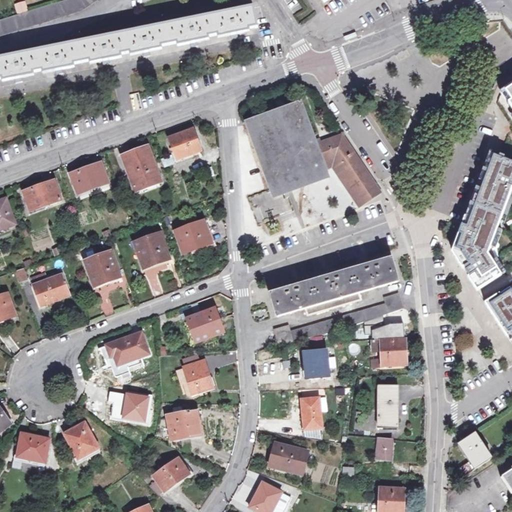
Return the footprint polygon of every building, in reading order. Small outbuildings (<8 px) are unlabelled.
[(64,0),(0,19),(0,35),(82,10),(95,0),(64,0)] [(24,3),(16,6),(18,12),(26,10),(24,3)] [(0,79),(11,77),(12,80),(15,79),(16,83),(23,81),(22,77),(26,76),(26,74),(51,69),(52,71),(56,70),(57,74),(64,73),(63,69),(66,68),(66,66),(99,60),(99,62),(103,61),(104,65),(110,64),(109,60),(114,59),(114,57),(139,52),(139,54),(143,53),(144,56),(151,55),(151,52),(155,51),(154,49),(169,46),(186,42),(187,44),(190,43),(191,47),(198,45),(197,42),(201,41),(201,39),(226,34),(226,36),(230,35),(231,38),(238,37),(238,33),(241,33),(240,31),(256,28),(253,8),(0,59),(0,79)] [(498,30),(488,37),(493,44),(502,36),(498,30)] [(357,32),(344,37),(345,39),(346,41),(359,37),(357,32)] [(408,105),(413,95),(391,85),(387,95),(408,105)] [(328,169),(319,145),(302,101),(244,122),(274,200),(332,179),(328,169)] [(0,115),(0,116),(15,114),(14,107),(0,108),(0,115)] [(17,135),(24,133),(20,124),(13,126),(17,135)] [(170,139),(178,160),(201,151),(193,130),(170,139)] [(338,175),(343,172),(359,162),(342,137),(319,145),(328,169),(333,167),(338,175)] [(122,157),(136,193),(161,182),(148,147),(122,157)] [(476,205),(495,156),(490,154),(472,203),(476,205)] [(476,205),(503,215),(511,191),(511,162),(495,156),(476,205)] [(380,192),(359,162),(343,172),(361,198),(364,203),(380,192)] [(79,185),(82,193),(109,184),(102,164),(72,176),(75,187),(79,185)] [(359,206),(364,203),(361,198),(343,172),(338,175),(359,206)] [(31,202),(34,211),(60,201),(53,182),(24,193),(28,203),(31,202)] [(7,219),(13,217),(6,199),(0,201),(0,230),(10,227),(7,219)] [(470,221),(476,205),(472,203),(454,248),(456,258),(461,245),(470,221)] [(503,215),(476,205),(470,221),(461,245),(456,258),(477,292),(511,267),(511,237),(504,224),(507,216),(503,215)] [(16,225),(13,217),(7,219),(10,227),(16,225)] [(175,232),(184,255),(212,244),(204,222),(175,232)] [(136,244),(145,269),(170,260),(160,235),(136,244)] [(63,254),(61,249),(54,251),(56,257),(63,254)] [(86,262),(95,287),(120,278),(111,253),(86,262)] [(398,282),(392,260),(376,265),(272,295),(279,316),(307,308),(309,316),(334,309),(332,301),(342,298),(344,306),(361,301),(359,292),(398,282)] [(19,284),(28,281),(24,269),(15,272),(19,284)] [(47,281),(45,274),(31,279),(33,285),(33,286),(41,308),(70,297),(62,275),(47,281)] [(511,291),(510,289),(486,303),(507,336),(511,332),(511,291)] [(279,346),(297,342),(340,331),(363,323),(383,317),(403,310),(399,295),(385,299),(387,305),(291,333),(289,327),(275,331),(279,346)] [(0,298),(0,320),(14,316),(7,296),(0,298)] [(332,301),(334,309),(344,306),(342,298),(332,301)] [(195,317),(214,310),(211,302),(192,309),(195,317)] [(222,333),(214,310),(195,317),(191,318),(196,332),(192,333),(196,343),(222,333)] [(371,341),(404,340),(403,325),(384,326),(383,317),(363,323),(364,336),(371,336),(371,341)] [(187,320),(192,333),(196,332),(191,318),(187,320)] [(150,356),(145,342),(142,334),(101,349),(105,360),(109,359),(115,377),(118,377),(129,373),(128,369),(126,364),(150,356)] [(126,364),(128,369),(159,358),(152,340),(145,342),(150,356),(126,364)] [(381,361),(382,367),(408,366),(407,352),(405,352),(404,340),(371,341),(372,352),(381,352),(381,361)] [(308,363),(309,380),(330,378),(328,351),(304,353),(305,363),(308,363)] [(186,368),(198,364),(195,356),(184,359),(186,368)] [(204,362),(198,364),(186,368),(185,368),(194,395),(204,392),(212,389),(204,362)] [(194,395),(185,368),(176,371),(180,386),(183,385),(187,397),(189,399),(190,400),(192,399),(205,395),(204,392),(194,395)] [(379,427),(399,426),(399,416),(397,416),(397,388),(379,389),(379,427)] [(301,401),(303,420),(308,419),(310,432),(323,430),(321,399),(301,401)] [(0,433),(9,426),(0,414),(0,413),(2,412),(0,410),(0,433)] [(197,412),(184,415),(175,416),(168,417),(172,440),(201,435),(197,412)] [(65,435),(79,461),(99,449),(85,424),(65,435)] [(323,430),(310,432),(310,439),(324,441),(323,430)] [(458,446),(469,463),(459,470),(464,478),(492,459),(475,434),(458,446)] [(18,458),(46,463),(50,440),(22,435),(18,458)] [(388,454),(391,454),(392,441),(379,440),(377,460),(387,462),(388,454)] [(280,466),(279,471),(303,477),(309,453),(276,445),(271,464),(280,466)] [(99,449),(79,461),(81,464),(101,453),(99,449)] [(157,481),(165,492),(189,474),(179,460),(154,477),(157,481)] [(355,477),(355,469),(344,468),(342,476),(355,477)] [(511,471),(502,478),(511,492),(511,471)] [(165,492),(157,481),(149,486),(159,496),(165,492)] [(250,509),(255,511),(273,511),(283,495),(283,494),(263,484),(250,509)] [(381,490),(380,505),(379,511),(403,511),(404,491),(381,490)] [(285,511),(291,500),(283,495),(273,511),(285,511)]
